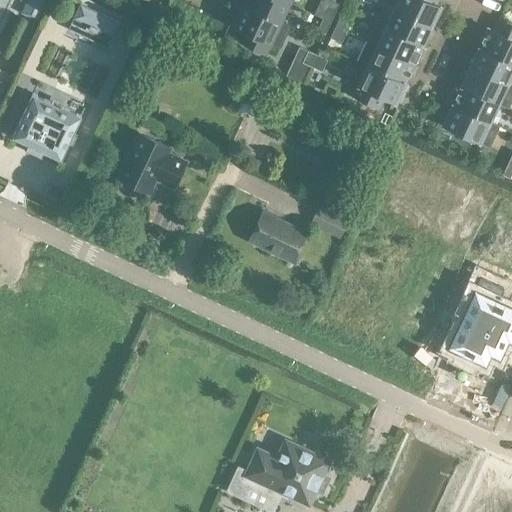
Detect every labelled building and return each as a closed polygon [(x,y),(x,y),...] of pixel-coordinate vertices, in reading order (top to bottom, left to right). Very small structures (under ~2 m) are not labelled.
[(46,0),(27,0),(22,12),(38,20),(46,0)] [(288,2),(283,0),(244,0),(244,2),(243,2),(243,3),(242,5),(288,26),(288,25),(279,21),(288,2)] [(440,5),(435,3),(428,0),(397,0),(395,7),(386,3),(386,4),(431,24),(433,20),(433,21),(434,20),(433,20),(435,16),(436,15),(435,15),(440,5)] [(120,22),(79,3),(65,34),(105,53),(120,22)] [(429,29),(431,24),(386,4),(377,22),(422,43),(427,34),(427,33),(429,29)] [(288,26),(242,5),(241,7),(241,8),(239,11),(239,12),(233,25),(244,31),(240,41),(265,53),(270,42),(278,46),(288,26)] [(328,7),(322,18),(330,22),(335,11),(328,7)] [(342,29),(347,19),(340,15),(335,26),(342,29)] [(325,33),(330,22),(322,18),(317,29),(325,33)] [(511,24),(498,18),(493,30),(511,39),(511,24)] [(422,43),(377,22),(377,23),(385,27),(377,45),(368,41),(368,42),(413,63),(419,51),(419,50),(421,46),(422,46),(421,45),(422,43)] [(346,31),(342,29),(335,26),(330,37),(340,42),(346,31)] [(511,39),(493,30),(488,28),(482,40),(481,40),(481,41),(480,45),(479,45),(479,46),(478,49),(511,65),(511,39)] [(413,63),(368,42),(359,61),(404,82),(405,80),(406,80),(406,79),(405,79),(407,75),(408,75),(408,74),(413,63)] [(511,85),(506,83),(511,71),(511,65),(478,49),(476,52),(476,53),(474,56),(473,57),(474,57),(469,66),(511,86),(511,85)] [(312,66),(317,55),(308,51),(302,62),(312,66)] [(326,59),(317,55),(312,66),(321,71),(326,59)] [(404,82),(359,61),(349,81),(358,85),(353,96),(378,107),(383,97),(394,103),(401,89),(402,88),(401,88),(403,84),(403,85),(404,84),(403,84),(404,82)] [(506,106),(511,93),(511,86),(469,66),(465,76),(465,75),(464,76),(465,76),(463,80),(462,81),(463,81),(461,85),(506,106)] [(136,75),(125,96),(138,102),(139,101),(148,82),(149,81),(136,75)] [(506,107),(506,106),(461,85),(455,97),(455,98),(453,101),(452,102),(453,102),(452,105),(497,126),(497,125),(489,121),(497,103),(506,107)] [(32,93),(12,136),(60,159),(81,115),(32,93)] [(497,126),(452,105),(451,106),(450,107),(451,107),(449,111),(448,110),(448,111),(449,111),(442,125),(487,146),(497,126)] [(162,179),(161,181),(173,186),(186,161),(167,152),(170,147),(139,133),(118,178),(148,192),(156,176),(162,179)] [(338,146),(325,174),(344,183),(357,155),(338,146)] [(347,219),(319,205),(310,223),(339,237),(347,219)] [(306,232),(263,211),(249,240),(292,261),(306,232)] [(357,284),(350,298),(364,304),(366,300),(381,308),(381,307),(389,311),(403,318),(410,303),(407,302),(412,290),(416,292),(428,268),(424,266),(431,252),(410,242),(403,256),(383,246),(363,287),(357,284)] [(511,308),(476,292),(450,346),(461,351),(459,354),(472,360),(473,357),(484,362),(489,351),(498,356),(507,338),(511,339),(511,336),(511,308)] [(239,467),(238,466),(227,490),(228,491),(264,507),(264,508),(265,508),(274,490),(286,496),(287,494),(308,504),(315,490),(321,493),(329,477),(322,474),(328,460),(311,452),(310,453),(302,450),(303,448),(285,440),(277,457),(257,448),(247,471),(239,467)]
